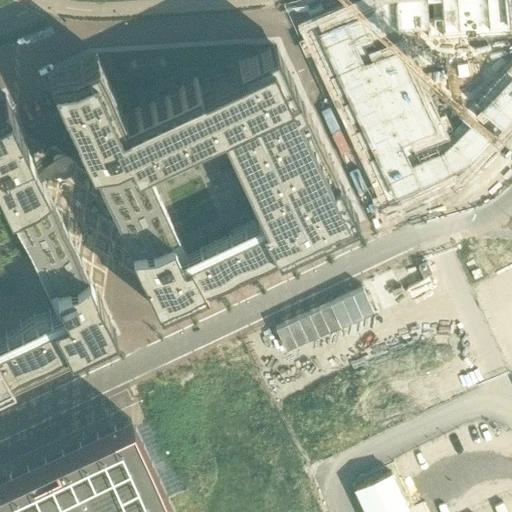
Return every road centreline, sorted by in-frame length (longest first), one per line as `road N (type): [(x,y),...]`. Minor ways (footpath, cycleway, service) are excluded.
road 1 (residential): [(0,67),(93,30),(288,13)]
road 2 (residential): [(373,203),(288,13)]
